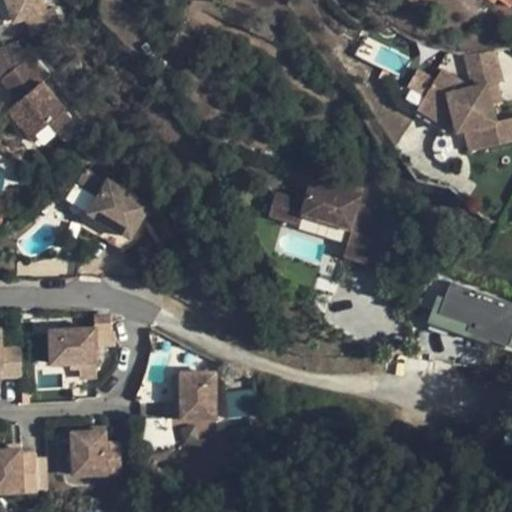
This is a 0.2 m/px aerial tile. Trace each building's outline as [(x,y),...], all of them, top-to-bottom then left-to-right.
[(45,12),(40,0),(5,0),(8,8),(22,4),(26,18),(32,37),(61,27),(55,8),(45,12)] [(26,18),(22,4),(8,8),(13,22),(26,18)] [(494,50),(464,55),(472,88),(487,84),(488,86),(498,84),(503,83),(494,50)] [(23,61),(0,80),(18,101),(7,110),(30,138),(48,123),(64,110),(23,61)] [(458,134),(466,132),(471,152),(511,142),(511,117),(497,122),(493,106),(488,86),(487,84),(472,88),(471,88),(441,69),(425,97),(453,113),(458,134)] [(488,86),(493,106),(502,103),(498,84),(488,86)] [(453,113),(425,97),(418,110),(458,134),(453,113)] [(64,110),(48,123),(56,134),(72,120),(64,110)] [(351,230),(350,234),(378,243),(386,216),(376,213),(381,199),(362,193),(365,184),(314,169),(307,190),(279,182),(269,215),(299,224),(302,215),(351,230)] [(149,206),(107,180),(87,213),(129,239),(149,206)] [(386,216),(391,202),(381,199),(376,213),(386,216)] [(350,234),(347,245),(375,254),(378,243),(350,234)] [(441,280),(430,275),(411,303),(432,311),(441,280)] [(511,339),(511,303),(450,282),(434,328),(465,339),(468,331),(510,346),(511,339)] [(84,393),(101,392),(99,345),(55,347),(56,379),(73,380),(83,380),(83,385),(84,393)] [(181,417),(172,417),(171,432),(220,433),(220,389),(187,389),(187,406),(186,417),(181,417)] [(230,395),(231,410),(243,410),(242,395),(230,395)] [(232,433),(244,432),(243,410),(231,410),(232,433)] [(111,448),(95,449),(78,450),(79,491),(125,488),(124,459),(123,459),(111,459),(111,448)] [(9,467),(0,467),(0,506),(43,505),(42,470),(28,470),(27,465),(9,467)]
